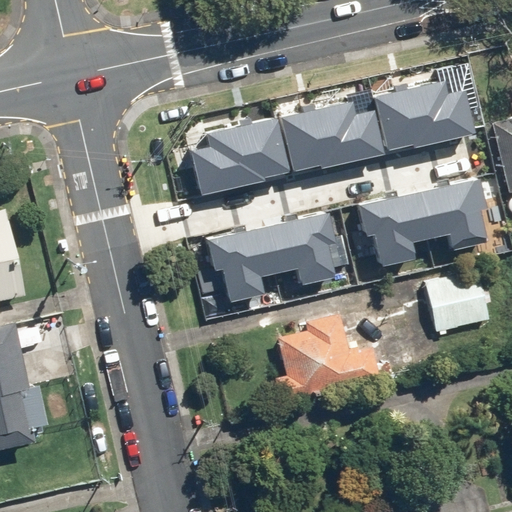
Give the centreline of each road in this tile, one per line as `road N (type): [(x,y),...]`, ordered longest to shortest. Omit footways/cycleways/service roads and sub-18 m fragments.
road 1 (residential): [(165,511),(67,76)]
road 2 (residential): [(67,76),(411,0)]
